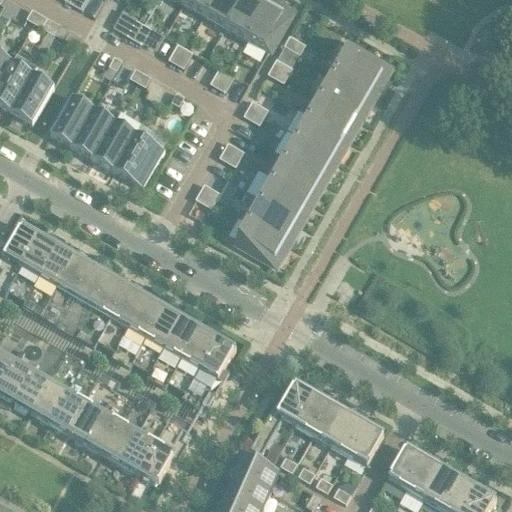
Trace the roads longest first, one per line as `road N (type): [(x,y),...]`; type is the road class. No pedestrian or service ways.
road 1 (residential): [(152,253),(511,459)]
road 2 (residential): [(152,253),(228,115),(27,0)]
road 3 (unknown): [(0,312),(187,419)]
road 4 (residential): [(24,179),(152,253)]
